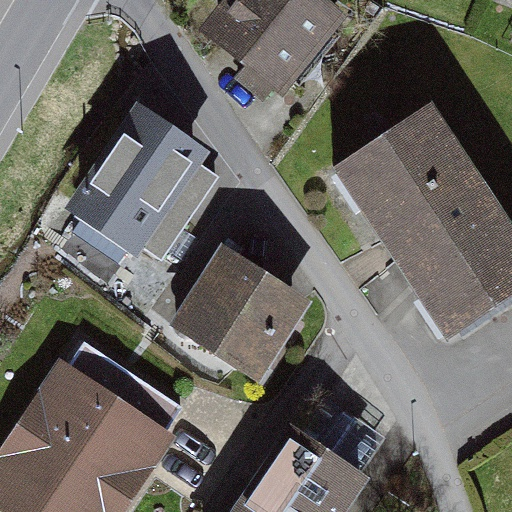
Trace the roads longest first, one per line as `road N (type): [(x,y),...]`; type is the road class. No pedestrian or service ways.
road 1 (residential): [(139,0),(259,144),(408,347)]
road 2 (residential): [(408,347),(342,357),(236,511)]
road 3 (residential): [(408,347),(471,511)]
road 4 (residential): [(60,0),(0,105)]
